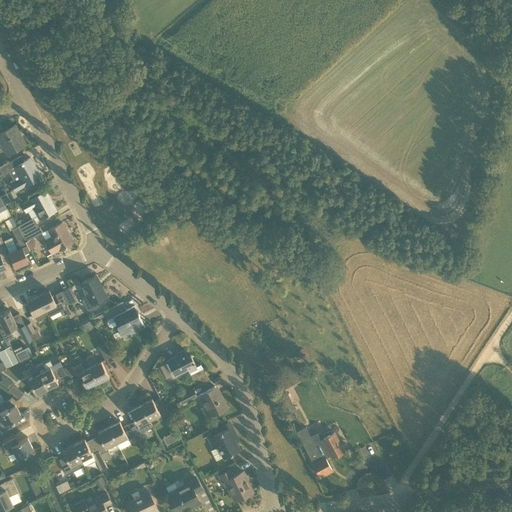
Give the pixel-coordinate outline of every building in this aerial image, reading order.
[(19,134),(20,133),(15,124),(0,132),(0,141),(7,154),(26,144),(21,136),(20,137),(19,134)] [(15,151),(8,155),(10,160),(17,156),(15,151)] [(33,167),(35,166),(31,157),(23,161),(14,166),(21,178),(12,183),(16,190),(25,185),(41,176),(38,171),(36,172),(33,167)] [(0,173),(12,167),(8,161),(0,165),(0,173)] [(13,188),(7,192),(11,199),(17,196),(13,188)] [(40,218),(48,214),(57,209),(56,208),(52,201),(51,201),(50,198),(51,198),(46,190),(42,192),(40,189),(28,196),(29,199),(22,203),(26,211),(34,207),(40,218)] [(0,221),(11,216),(7,208),(5,205),(0,207),(0,221)] [(19,225),(17,226),(12,217),(5,221),(9,230),(12,229),(19,242),(15,244),(17,249),(9,253),(15,266),(28,260),(25,253),(30,251),(30,250),(23,236),(24,235),(19,225)] [(33,218),(19,225),(24,235),(39,227),(33,218)] [(45,240),(47,244),(52,253),(59,249),(73,242),(62,222),(48,229),(52,236),(45,240)] [(39,227),(24,235),(23,236),(30,250),(32,248),(34,246),(34,243),(33,240),(32,237),(43,232),(40,227),(39,227)] [(6,239),(9,248),(16,246),(13,237),(6,239)] [(95,276),(97,275),(96,274),(80,282),(87,296),(84,297),(83,300),(87,309),(90,310),(98,305),(96,301),(107,295),(101,284),(99,285),(95,276)] [(59,301),(55,303),(49,290),(38,296),(48,315),(47,315),(48,317),(65,308),(68,314),(74,311),(69,302),(62,306),(59,301)] [(37,321),(47,315),(48,315),(38,296),(27,301),(37,321)] [(127,338),(130,337),(132,334),(131,333),(145,326),(139,313),(137,314),(134,306),(135,306),(134,305),(126,309),(123,301),(104,310),(108,317),(106,321),(109,326),(112,327),(117,325),(124,338),(127,338)] [(17,325),(14,318),(9,309),(0,313),(0,319),(2,323),(0,324),(0,330),(5,341),(14,336),(10,328),(17,325)] [(90,320),(83,324),(86,331),(93,327),(90,320)] [(25,325),(32,339),(40,335),(36,329),(34,330),(30,322),(25,325)] [(32,339),(25,325),(18,328),(25,342),(32,339)] [(99,346),(105,359),(111,355),(105,343),(99,346)] [(10,346),(0,350),(8,366),(17,361),(10,346)] [(28,346),(15,352),(20,361),(32,354),(28,346)] [(197,386),(200,384),(209,379),(203,367),(201,363),(196,365),(191,354),(187,355),(184,349),(178,352),(179,355),(177,356),(176,355),(167,360),(167,361),(160,365),(166,378),(174,374),(174,375),(188,368),(197,386)] [(101,360),(97,363),(92,354),(86,358),(90,366),(98,382),(109,376),(101,360)] [(58,382),(69,377),(63,365),(52,370),(50,367),(45,369),(42,362),(36,365),(47,388),(47,387),(58,382)] [(98,382),(90,366),(83,369),(80,363),(72,367),(69,362),(63,365),(69,377),(75,374),(79,372),(87,387),(97,382),(98,382)] [(36,393),(47,388),(36,365),(29,368),(32,376),(28,378),(36,393)] [(296,369),(278,379),(283,388),(285,387),(301,378),(296,369)] [(2,373),(0,375),(0,381),(9,388),(14,382),(2,373)] [(24,392),(16,386),(13,384),(9,390),(19,398),(24,392)] [(228,406),(221,392),(219,393),(215,386),(199,394),(210,415),(228,406)] [(197,396),(193,388),(178,396),(182,403),(197,396)] [(141,404),(149,419),(160,414),(161,416),(168,413),(160,397),(153,401),(152,398),(141,404)] [(12,420),(12,421),(21,416),(21,415),(21,416),(15,405),(15,404),(8,408),(8,407),(0,411),(0,414),(1,417),(0,418),(0,430),(1,432),(15,426),(14,425),(12,426),(9,421),(12,420)] [(138,425),(149,419),(141,404),(131,409),(130,409),(135,420),(129,423),(135,435),(142,432),(138,425)] [(135,435),(129,423),(123,426),(120,420),(119,421),(109,426),(108,426),(116,442),(127,436),(129,439),(135,435)] [(116,442),(108,426),(97,432),(100,438),(94,441),(100,453),(108,449),(109,452),(119,446),(116,442)] [(240,448),(235,440),(229,427),(213,435),(223,457),(240,448)] [(344,450),(340,442),(334,432),(321,439),(323,442),(307,451),(313,462),(320,476),(332,470),(324,456),(329,453),(332,457),(344,450)] [(13,438),(16,437),(16,436),(2,443),(8,455),(15,451),(17,457),(27,452),(33,448),(27,437),(28,437),(27,436),(18,441),(19,442),(16,443),(13,438)] [(88,444),(86,441),(85,438),(73,444),(84,465),(95,459),(101,470),(107,467),(100,453),(94,441),(88,444)] [(67,474),(84,465),(73,444),(63,450),(63,449),(62,450),(66,456),(59,459),(67,474)] [(242,472),(243,471),(243,470),(234,475),(231,468),(219,474),(223,481),(225,480),(235,500),(253,491),(249,483),(248,484),(242,472)] [(102,476),(95,480),(100,489),(107,485),(102,476)] [(9,496),(17,492),(18,491),(12,478),(0,483),(0,486),(2,490),(0,491),(0,509),(13,504),(9,496)] [(189,504),(199,499),(195,492),(202,488),(197,478),(168,492),(178,511),(190,506),(189,504)] [(43,494),(40,488),(34,491),(37,497),(43,494)] [(146,511),(149,511),(155,511),(159,510),(149,491),(141,495),(142,496),(128,503),(132,511),(146,511)] [(112,502),(107,493),(106,492),(94,498),(95,500),(79,508),(80,511),(107,511),(104,506),(112,502)]
